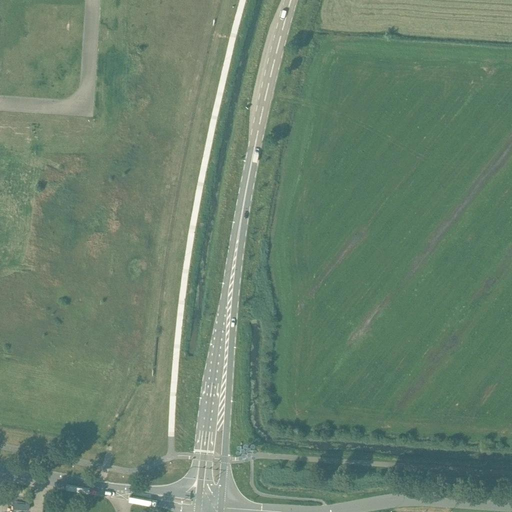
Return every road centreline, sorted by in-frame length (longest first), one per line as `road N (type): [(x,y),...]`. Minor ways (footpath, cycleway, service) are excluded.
road 1 (primary): [(228,308),(288,0)]
road 2 (unclassified): [(511,474),(257,455)]
road 3 (primary): [(222,507),(228,308)]
road 4 (primary): [(228,308),(199,495)]
road 5 (unclassified): [(511,505),(407,497),(334,511)]
road 6 (unclassified): [(136,494),(0,470)]
